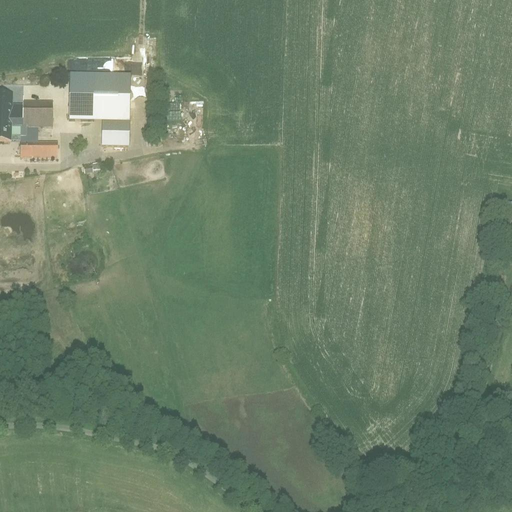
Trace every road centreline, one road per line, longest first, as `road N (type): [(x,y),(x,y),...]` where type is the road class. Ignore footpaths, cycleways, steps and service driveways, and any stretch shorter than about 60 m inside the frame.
road 1 (residential): [(254,511),(152,448),(48,427),(0,429)]
road 2 (residential): [(511,398),(389,511)]
